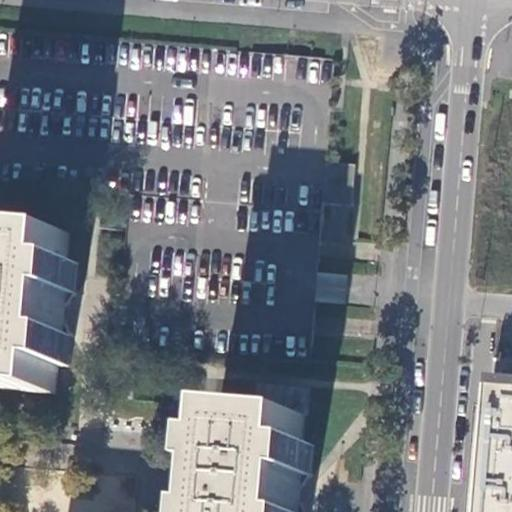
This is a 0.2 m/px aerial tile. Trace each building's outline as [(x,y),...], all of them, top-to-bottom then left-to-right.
[(319,250),(335,62),(0,33),(0,186),(129,198),(119,309),(115,349),(310,366),(313,324),(316,288),(319,250)] [(69,236),(0,229),(0,390),(56,396),(58,367),(61,336),(72,337),(63,316),(62,316),(63,307),(66,308),(75,297),(64,296),(67,265),(69,236)] [(78,266),(67,265),(64,296),(75,297),(78,266)] [(72,337),(61,336),(58,367),(69,367),(72,337)] [(511,511),(511,381),(497,380),(485,511),(511,511)] [(303,447),(306,417),(227,411),(225,440),(222,471),(212,470),(218,483),(221,483),(220,492),(209,511),(304,511),(299,499),(300,490),(303,490),(311,479),(301,478),(303,447)] [(225,440),(214,439),(212,470),(222,471),(225,440)] [(313,448),(303,447),(301,478),(311,479),(313,448)]
